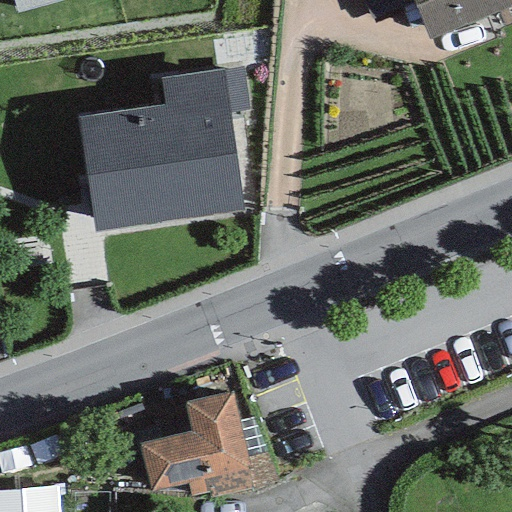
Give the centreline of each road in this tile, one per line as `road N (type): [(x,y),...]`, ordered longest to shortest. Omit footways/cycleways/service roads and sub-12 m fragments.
road 1 (residential): [(286,294),(0,406)]
road 2 (unknown): [(100,371),(59,110)]
road 3 (residential): [(511,203),(286,294)]
road 4 (residential): [(286,294),(361,511)]
